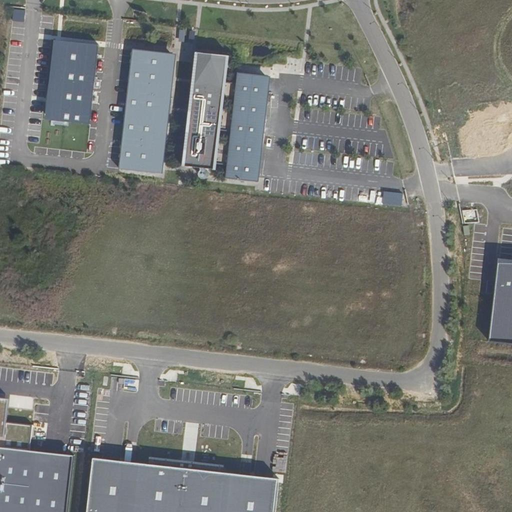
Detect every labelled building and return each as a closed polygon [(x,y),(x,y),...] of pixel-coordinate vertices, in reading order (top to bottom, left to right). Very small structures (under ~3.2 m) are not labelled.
[(25,10),(14,9),(13,21),(24,22),(25,10)] [(179,41),(194,43),(195,33),(181,31),(179,41)] [(90,122),(99,46),(55,41),(46,117),(90,122)] [(177,53),(131,49),(119,169),(163,173),(177,53)] [(230,56),(195,52),(182,167),(217,171),(230,56)] [(238,73),(226,178),(259,182),(272,77),(238,73)] [(84,145),(84,130),(51,129),(51,145),(84,145)] [(384,192),(383,205),(401,207),(403,194),(384,192)] [(462,210),(465,223),(479,222),(477,210),(462,210)] [(511,262),(499,261),(490,341),(511,343),(511,262)] [(46,372),(37,371),(36,384),(44,385),(46,372)] [(54,373),(46,372),(44,385),(53,386),(54,373)] [(8,398),(0,397),(0,435),(4,436),(8,398)] [(49,414),(50,406),(35,404),(35,413),(49,414)] [(48,423),(49,414),(35,413),(34,421),(48,423)] [(0,511),(68,511),(74,455),(1,447),(0,457),(0,511)] [(95,511),(101,458),(94,457),(87,511),(95,511)] [(101,460),(95,511),(281,511),(285,479),(101,460)]
